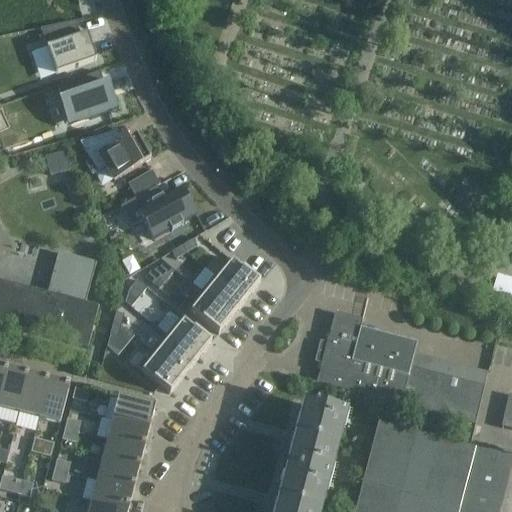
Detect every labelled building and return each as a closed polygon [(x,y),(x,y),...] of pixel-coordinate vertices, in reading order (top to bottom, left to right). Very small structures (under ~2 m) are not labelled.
[(74,23),(39,31),(55,76),(95,62),(86,35),(79,38),(74,23)] [(98,74),(56,88),(62,104),(69,123),(88,117),(90,121),(116,111),(110,94),(106,95),(98,74)] [(107,136),(78,144),(89,162),(84,165),(91,177),(105,169),(113,182),(149,162),(135,136),(114,148),(107,136)] [(148,193),(159,187),(151,173),(127,186),(135,200),(148,193)] [(135,200),(120,208),(130,228),(141,222),(151,241),(170,231),(171,232),(181,226),(181,225),(195,217),(180,190),(154,204),(148,193),(135,200)] [(192,240),(181,247),(186,254),(196,248),(192,240)] [(181,247),(171,253),(175,261),(186,254),(181,247)] [(46,294),(20,287),(0,282),(0,327),(86,350),(97,308),(84,304),(95,264),(57,254),(46,294)] [(227,260),(213,277),(244,303),(258,286),(227,260)] [(149,273),(144,280),(154,288),(159,281),(149,273)] [(213,277),(200,294),(231,319),(244,303),(213,277)] [(137,281),(131,288),(141,296),(146,289),(137,281)] [(200,294),(186,311),(217,336),(231,319),(200,294)] [(115,313),(112,325),(120,328),(123,316),(115,313)] [(475,426),(483,388),(410,368),(416,345),(358,330),(361,322),(334,315),(316,385),(475,426)] [(178,320),(164,337),(196,363),(209,346),(178,320)] [(112,325),(109,337),(117,339),(120,328),(112,325)] [(164,337),(151,353),(182,379),(196,363),(164,337)] [(151,353),(137,370),(168,396),(182,379),(151,353)] [(0,397),(0,410),(17,415),(27,378),(6,372),(0,397)] [(17,415),(37,420),(47,383),(27,378),(17,415)] [(47,383),(37,420),(58,425),(68,388),(47,383)] [(72,401),(86,404),(88,394),(75,390),(72,401)] [(511,396),(508,396),(500,428),(511,431),(511,396)] [(111,422),(148,431),(154,410),(117,401),(111,422)] [(286,471),(327,482),(344,417),(303,406),(286,471)] [(78,435),(81,424),(67,421),(64,431),(78,435)] [(143,452),(148,431),(111,422),(106,442),(143,452)] [(457,511),(473,451),(377,425),(353,511),(457,511)] [(61,442),(75,445),(78,435),(64,431),(61,442)] [(138,472),(143,452),(106,442),(100,462),(138,472)] [(511,511),(511,461),(473,451),(457,511),(511,511)] [(67,475),(70,465),(56,461),(54,472),(67,475)] [(132,492),(138,472),(100,462),(95,482),(132,492)] [(319,511),(327,482),(286,471),(274,511),(319,511)] [(51,482),(64,486),(67,475),(54,472),(51,482)] [(0,491),(7,494),(11,480),(0,477),(0,478),(0,491)] [(17,496),(21,483),(11,480),(7,494),(17,496)] [(125,511),(127,511),(132,492),(95,482),(89,503),(125,511)] [(21,483),(17,496),(27,499),(31,485),(21,483)] [(125,511),(89,503),(86,511),(125,511)]
